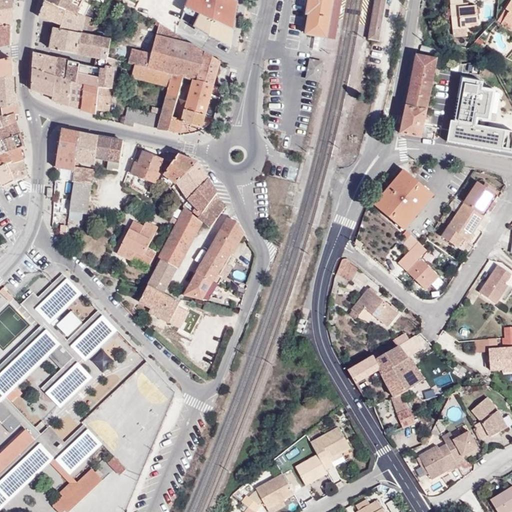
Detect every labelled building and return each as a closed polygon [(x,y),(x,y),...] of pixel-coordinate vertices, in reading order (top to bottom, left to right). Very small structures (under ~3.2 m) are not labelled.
[(0,0),(0,10),(13,8),(13,0),(0,0)] [(84,0),(45,0),(45,2),(55,6),(64,11),(66,11),(77,14),(84,0)] [(84,0),(77,14),(84,16),(92,0),(84,0)] [(124,0),(135,8),(139,0),(124,0)] [(230,49),(236,17),(238,3),(231,0),(187,0),(184,8),(201,17),(198,21),(194,28),(210,38),(230,49)] [(309,0),(309,2),(307,15),(309,15),(306,35),(327,38),(332,7),(333,0),(309,0)] [(333,0),(332,7),(327,38),(335,40),(341,0),(333,0)] [(375,0),(371,25),(381,27),(385,2),(375,0)] [(511,0),(506,9),(509,11),(501,23),(511,30),(511,27),(511,0)] [(39,17),(61,25),(66,11),(64,11),(55,6),(45,2),(39,17)] [(476,5),(466,7),(459,8),(458,4),(450,5),(453,29),(470,27),(470,24),(479,22),(476,5)] [(0,28),(12,27),(13,8),(0,10),(0,28)] [(201,17),(184,8),(182,13),(198,21),(201,17)] [(509,11),(506,9),(498,21),(501,23),(509,11)] [(60,30),(90,35),(92,27),(83,25),(85,17),(84,16),(77,14),(66,11),(61,25),(60,30)] [(83,25),(92,27),(94,20),(85,17),(83,25)] [(197,81),(213,85),(220,62),(180,37),(159,24),(151,54),(133,49),(129,63),(135,65),(171,75),(181,77),(197,81)] [(381,27),(371,25),(369,39),(371,39),(379,40),(381,27)] [(0,47),(11,45),(12,27),(0,28),(0,47)] [(111,40),(90,35),(60,30),(54,28),(50,49),(96,57),(94,68),(101,69),(104,70),(107,57),(111,40)] [(57,78),(58,59),(34,54),(33,70),(56,77),(57,78)] [(417,56),(406,106),(426,111),(433,78),(437,59),(417,56)] [(115,59),(107,57),(104,70),(101,69),(99,90),(96,109),(108,111),(115,59)] [(0,77),(14,77),(14,68),(13,59),(0,61),(0,77)] [(65,81),(68,61),(58,59),(57,78),(65,81)] [(76,84),(80,64),(76,63),(68,61),(65,81),(71,82),(76,84)] [(89,66),(80,64),(76,84),(84,87),(84,85),(86,86),(89,66)] [(168,87),(171,75),(135,65),(132,77),(168,87)] [(101,69),(94,68),(89,66),(86,86),(99,90),(101,69)] [(56,77),(33,70),(32,90),(53,97),(56,77)] [(318,72),(311,70),(309,78),(317,79),(318,72)] [(202,128),(213,85),(197,81),(181,77),(171,75),(168,87),(162,110),(161,115),(157,129),(181,132),(183,123),(202,128)] [(0,108),(13,105),(18,104),(17,95),(14,95),(14,77),(0,77),(0,100),(0,101),(0,100),(0,108)] [(65,81),(57,78),(56,77),(53,97),(52,100),(68,105),(71,82),(65,81)] [(450,120),(447,140),(511,150),(511,130),(478,125),(479,117),(491,119),(495,89),(483,88),(484,80),(463,78),(456,120),(450,120)] [(84,87),(76,84),(71,82),(68,105),(81,109),(84,87)] [(99,90),(86,86),(84,85),(84,87),(81,109),(96,114),(96,109),(99,90)] [(0,120),(15,115),(19,115),(18,104),(13,105),(0,108),(0,120)] [(406,106),(401,134),(421,137),(426,111),(406,106)] [(127,107),(124,124),(134,126),(134,123),(157,129),(161,115),(151,113),(127,107)] [(153,107),(151,113),(161,115),(162,110),(153,107)] [(0,130),(16,123),(15,115),(0,120),(0,130)] [(0,134),(3,142),(20,134),(19,130),(16,123),(0,130),(0,134)] [(76,154),(79,133),(61,130),(58,152),(76,154)] [(96,158),(99,137),(79,133),(76,154),(75,164),(74,170),(72,182),(74,182),(72,195),(70,205),(69,211),(83,213),(87,214),(91,184),(92,184),(94,169),(79,167),(79,162),(95,164),(96,158)] [(9,153),(20,149),(25,148),(20,134),(3,142),(8,151),(9,153)] [(108,160),(112,139),(99,137),(96,158),(108,160)] [(120,163),(123,141),(112,139),(108,160),(120,163)] [(13,164),(23,160),(20,149),(9,153),(8,151),(0,154),(0,166),(8,164),(12,162),(13,164)] [(75,164),(76,154),(58,152),(56,167),(74,170),(75,164)] [(165,173),(178,154),(168,152),(165,160),(143,152),(140,161),(136,159),(131,173),(134,174),(156,183),(158,177),(160,171),(165,173)] [(177,184),(198,163),(197,162),(178,154),(165,173),(162,178),(161,179),(173,188),(176,184),(177,184)] [(28,175),(23,160),(13,164),(12,162),(8,164),(15,181),(28,175)] [(118,172),(120,163),(108,160),(107,169),(107,170),(118,172)] [(189,200),(208,180),(198,163),(177,184),(176,184),(173,188),(184,206),(189,200)] [(15,181),(8,164),(0,166),(0,179),(3,187),(15,181)] [(405,230),(434,195),(405,170),(375,205),(405,230)] [(134,174),(131,173),(128,172),(123,183),(129,185),(134,174)] [(184,206),(200,218),(215,197),(217,194),(208,180),(189,200),(184,206)] [(74,182),(72,182),(67,181),(66,194),(72,195),(74,182)] [(478,182),(464,203),(484,217),(498,195),(478,182)] [(211,227),(226,207),(215,197),(200,218),(211,227)] [(484,217),(464,203),(442,237),(459,248),(465,239),(468,241),(484,217)] [(161,260),(177,269),(202,222),(185,209),(158,258),(159,258),(161,260)] [(83,213),(69,211),(68,217),(82,219),(83,213)] [(229,254),(242,231),(235,221),(228,220),(213,245),(229,254)] [(147,249),(158,228),(146,221),(143,226),(134,221),(117,253),(131,261),(134,256),(150,265),(156,253),(147,249)] [(407,230),(403,235),(407,239),(411,235),(411,234),(407,230)] [(231,255),(243,233),(242,231),(229,254),(231,255)] [(407,249),(413,243),(407,239),(403,244),(407,249)] [(217,274),(229,254),(213,245),(197,272),(213,282),(217,274)] [(439,276),(415,253),(402,266),(426,290),(439,276)] [(226,264),(231,255),(229,254),(217,274),(219,275),(221,272),(226,264)] [(152,287),(165,291),(177,269),(161,260),(158,266),(148,285),(152,287)] [(226,264),(221,272),(228,275),(232,266),(226,264)] [(504,283),(510,273),(498,265),(479,292),(497,304),(510,286),(504,283)] [(197,272),(184,295),(191,297),(202,300),(213,282),(197,272)] [(79,362),(115,327),(99,310),(68,341),(48,321),(79,290),(64,274),(40,298),(34,293),(23,304),(43,325),(0,365),(0,415),(12,427),(24,415),(8,399),(11,397),(8,394),(6,397),(3,394),(9,387),(18,396),(22,392),(17,387),(14,384),(58,341),(74,358),(62,369),(42,388),(58,405),(90,374),(79,362)] [(213,282),(218,285),(223,276),(219,275),(217,274),(213,282)] [(202,300),(208,301),(218,285),(213,282),(202,300)] [(146,290),(168,296),(164,293),(165,291),(152,287),(148,286),(146,290)] [(388,327),(399,313),(368,289),(352,310),(359,316),(365,309),(388,327)] [(180,302),(168,296),(146,290),(139,302),(151,308),(171,319),(180,302)] [(169,323),(171,319),(151,308),(149,312),(169,323)] [(69,336),(84,322),(74,311),(59,324),(69,336)] [(334,326),(328,328),(332,343),(338,341),(334,326)] [(511,338),(505,339),(506,348),(490,349),(490,350),(491,371),(502,371),(502,368),(511,367),(511,338)] [(490,349),(489,340),(475,341),(476,352),(490,350),(490,349)] [(49,355),(62,369),(74,358),(58,341),(14,384),(17,387),(49,355)] [(349,371),(356,383),(379,369),(395,398),(403,393),(405,392),(407,391),(393,368),(409,359),(399,346),(398,347),(376,360),(373,356),(357,366),(355,367),(349,371)] [(393,368),(407,391),(425,380),(410,359),(409,359),(393,368)] [(463,376),(468,369),(459,362),(454,370),(463,376)] [(481,422),(475,425),(483,439),(489,436),(489,438),(507,428),(499,411),(488,397),(472,411),(481,422)] [(397,414),(403,428),(416,423),(410,408),(397,414)] [(21,424),(26,429),(36,440),(42,434),(24,415),(12,427),(0,415),(0,420),(11,433),(21,424)] [(0,504),(48,460),(52,455),(68,471),(100,441),(85,424),(66,442),(50,427),(42,434),(36,440),(26,429),(0,454),(0,504)] [(339,427),(310,443),(317,456),(326,471),(333,466),(330,460),(350,449),(339,427)] [(450,433),(442,437),(446,444),(457,465),(465,460),(462,455),(477,446),(469,431),(454,440),(450,433)] [(451,472),(458,468),(457,465),(446,444),(439,448),(437,445),(419,455),(432,479),(450,470),(451,472)] [(52,455),(48,460),(63,476),(68,471),(52,455)] [(127,469),(115,456),(108,462),(121,475),(127,469)] [(305,486),(327,474),(326,471),(317,456),(295,467),(305,486)] [(93,469),(78,483),(81,486),(67,499),(64,496),(54,506),(59,511),(63,511),(66,510),(67,511),(68,511),(103,480),(93,469)] [(294,495),(283,474),(256,489),(267,510),(283,501),(294,495)] [(81,486),(78,483),(64,496),(67,499),(81,486)] [(510,511),(511,511),(511,486),(490,500),(497,511),(510,511)] [(246,496),(242,502),(248,507),(254,511),(257,511),(261,507),(246,496)] [(356,511),(383,511),(377,500),(370,504),(367,498),(355,506),(358,510),(356,511)] [(275,511),(286,506),(283,501),(267,510),(268,511),(275,511)]
